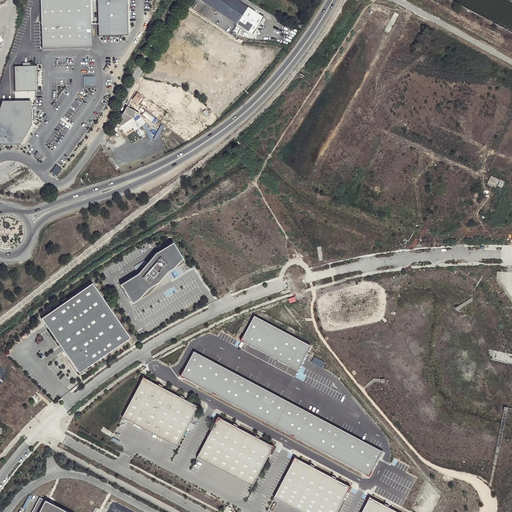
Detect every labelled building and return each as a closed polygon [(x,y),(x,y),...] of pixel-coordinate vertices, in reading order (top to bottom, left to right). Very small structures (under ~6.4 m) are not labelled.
[(40,0),(42,49),(93,47),(90,0),(40,0)] [(96,0),(98,29),(121,28),(121,36),(129,36),(127,0),(96,0)] [(200,0),(253,34),(264,17),(237,0),(200,0)] [(121,28),(98,29),(98,37),(121,36),(121,28)] [(36,72),(37,72),(37,65),(31,66),(31,63),(23,63),(23,66),(14,67),(15,73),(16,73),(17,90),(36,89),(36,72)] [(16,73),(15,73),(15,92),(38,91),(38,79),(40,72),(37,72),(36,72),(36,89),(17,90),(16,73)] [(132,100),(137,104),(142,97),(138,93),(132,100)] [(3,102),(0,111),(0,145),(21,145),(32,124),(31,100),(3,102)] [(136,112),(127,107),(113,131),(114,131),(120,127),(133,119),(136,112)] [(133,119),(120,127),(125,133),(137,125),(140,128),(146,123),(140,114),(133,119)] [(138,274),(121,285),(130,301),(149,293),(168,273),(184,262),(173,243),(155,254),(138,274)] [(92,283),(42,319),(79,373),(130,338),(92,283)] [(311,347),(254,318),(241,342),(298,371),(311,347)] [(269,362),(271,358),(261,353),(260,354),(247,347),(246,349),(251,351),(250,352),(269,362)] [(194,352),(181,377),(369,476),(382,451),(194,352)] [(199,409),(143,380),(124,420),(178,449),(199,409)] [(274,449),(219,419),(198,460),(252,489),(274,449)] [(338,511),(351,488),(295,458),(274,498),(299,511),(338,511)] [(66,511),(40,498),(32,511),(66,511)] [(394,511),(370,499),(363,511),(394,511)]
